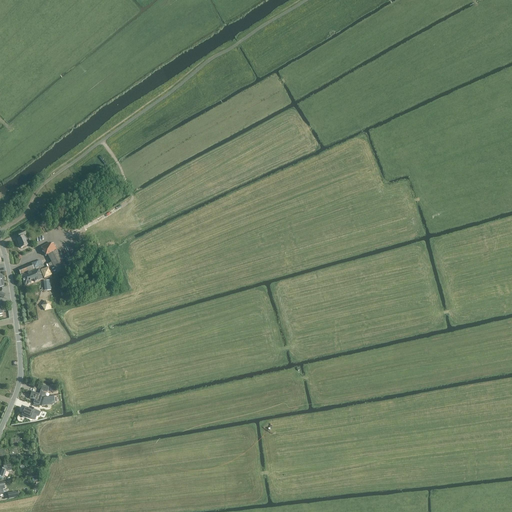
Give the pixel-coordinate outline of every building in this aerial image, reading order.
[(20,248),(28,245),(24,236),(23,237),(23,236),(26,235),(25,231),(18,234),(19,237),(20,239),(17,240),(20,248)] [(51,245),(50,243),(41,247),(45,256),(47,255),(57,251),(53,243),(51,245)] [(57,274),(66,269),(57,251),(47,255),(57,274)] [(31,264),(18,269),(21,275),(34,269),(31,264)] [(44,278),(52,275),(49,267),(41,270),(44,278)] [(22,276),(21,276),(21,277),(22,277),(25,285),(25,286),(26,286),(30,284),(31,284),(31,283),(30,281),(31,281),(30,280),(34,279),(35,281),(35,282),(36,282),(42,279),(39,270),(22,276)] [(51,310),(51,303),(45,301),(41,306),(45,311),(51,310)] [(32,392),(30,398),(34,400),(33,404),(34,404),(38,405),(39,405),(42,396),(45,397),(46,393),(43,392),(42,392),(42,390),(47,392),(49,388),(42,386),(39,395),(32,392)] [(44,398),(42,406),(48,406),(54,401),(54,397),(44,398)] [(25,409),(22,415),(30,419),(30,418),(35,420),(37,415),(39,416),(40,413),(29,408),(28,411),(25,409)]
